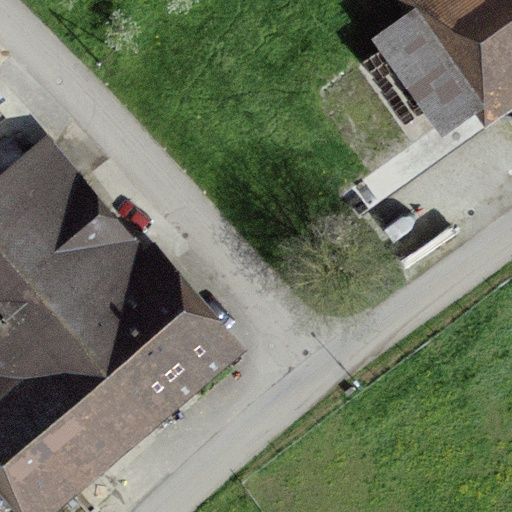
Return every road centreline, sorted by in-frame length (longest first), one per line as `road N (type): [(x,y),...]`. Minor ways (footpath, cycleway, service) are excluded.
road 1 (residential): [(0,7),(316,377)]
road 2 (residential): [(316,377),(511,250)]
road 3 (residential): [(181,511),(316,377)]
